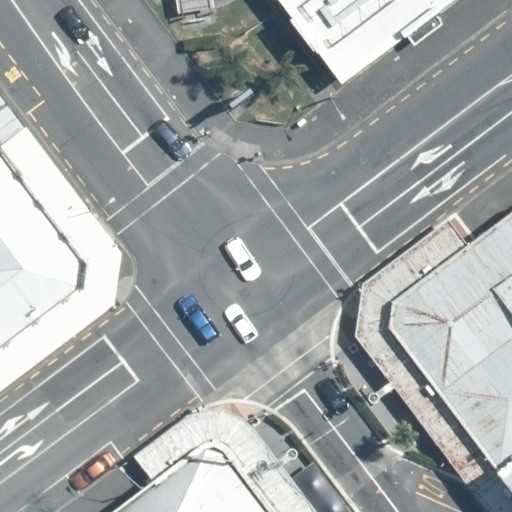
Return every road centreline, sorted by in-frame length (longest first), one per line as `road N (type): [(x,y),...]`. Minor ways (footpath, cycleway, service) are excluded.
road 1 (secondary): [(232,293),(7,0)]
road 2 (secondary): [(475,102),(335,202),(232,293)]
road 3 (secondary): [(232,293),(0,479)]
road 4 (tertiary): [(392,511),(232,293)]
